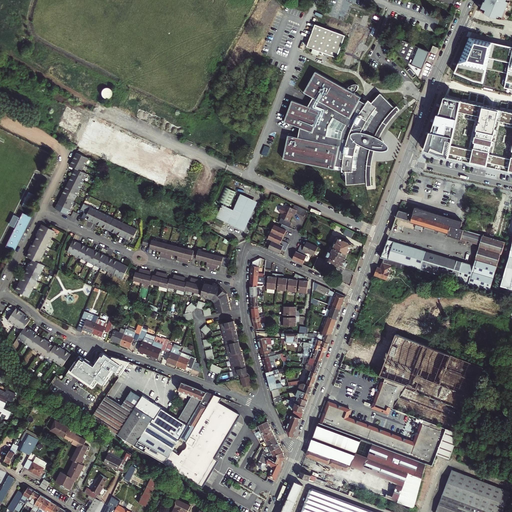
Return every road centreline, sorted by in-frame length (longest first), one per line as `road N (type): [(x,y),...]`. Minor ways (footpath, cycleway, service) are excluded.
road 1 (unclassified): [(92,104),(378,235)]
road 2 (residential): [(2,290),(73,339),(270,411)]
road 3 (residential): [(40,210),(139,258),(243,283)]
road 4 (secondary): [(405,161),(470,0)]
road 5 (secondary): [(298,450),(356,294)]
road 6 (residential): [(243,283),(270,411)]
